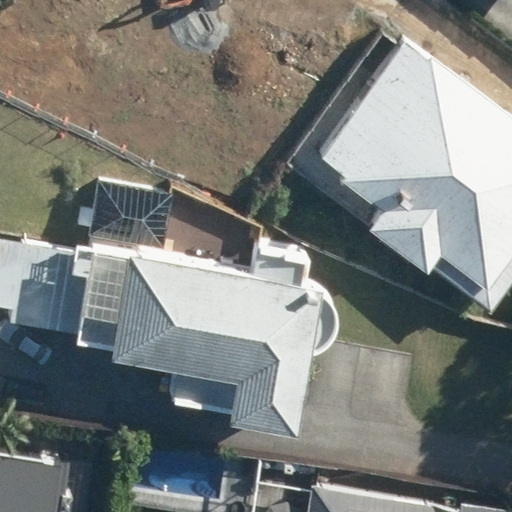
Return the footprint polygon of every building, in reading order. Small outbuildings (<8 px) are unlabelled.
[(400,0),(341,0),(376,29),(400,0)] [(511,117),(403,30),(304,154),(365,203),(352,220),(409,266),(415,258),(475,306),(511,259),(511,117)] [(204,424),(276,437),(290,353),(293,353),(296,352),(299,352),(303,351),(306,350),(308,349),(311,347),(314,346),(316,344),(319,342),(321,340),(323,337),(324,335),(326,332),(327,329),(328,326),(329,323),(329,320),(330,317),(330,314),(329,311),(329,307),(328,304),(327,301),(326,299),(324,296),(323,293),(321,291),(319,288),(316,286),(314,284),(311,283),(309,281),(306,280),(303,279),(309,245),(247,234),(242,268),(0,226),(0,303),(7,305),(5,320),(61,329),(59,337),(92,342),(90,352),(161,364),(155,396),(208,405),(204,424)] [(0,447),(0,511),(73,511),(81,458),(0,447)] [(511,511),(511,510),(298,480),(253,474),(248,511),(511,511)]
